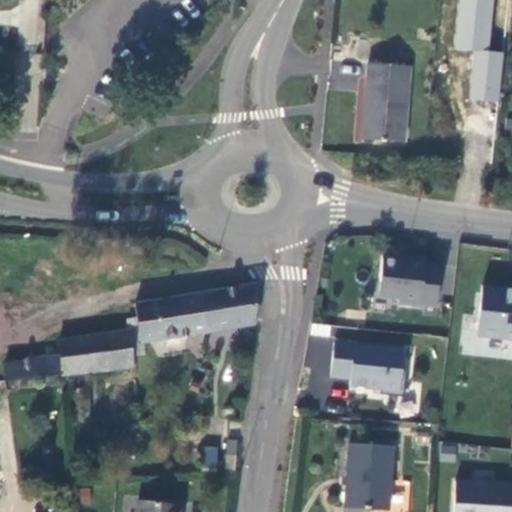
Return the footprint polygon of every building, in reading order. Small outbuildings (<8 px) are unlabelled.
[(494,0),(458,0),(454,48),(474,50),(489,52),(494,0)] [(489,52),(474,50),(469,98),(498,101),(503,53),(489,52)] [(368,64),(362,141),(404,144),(410,67),(368,64)] [(400,297),(400,302),(437,306),(442,264),(426,262),(427,257),(409,256),(408,260),(396,259),(384,258),(380,295),(400,297)] [(254,324),(258,287),(250,287),(202,295),(207,331),(254,324)] [(511,291),(483,288),(477,338),(511,341),(511,291)] [(202,295),(135,305),(137,319),(141,342),(207,331),(202,295)] [(141,342),(137,319),(126,320),(128,332),(130,344),(141,342)] [(128,332),(58,343),(60,357),(4,364),(6,382),(70,375),(132,368),(130,344),(128,332)] [(400,370),(403,349),(333,341),(329,376),(349,378),(349,386),(379,389),(379,394),(403,397),(406,371),(400,370)] [(349,445),(345,508),(357,509),(388,511),(392,447),(349,445)] [(203,446),(203,468),(216,468),(216,446),(203,446)] [(511,511),(511,488),(455,485),(452,511),(511,511)] [(180,511),(181,507),(138,502),(137,511),(180,511)]
